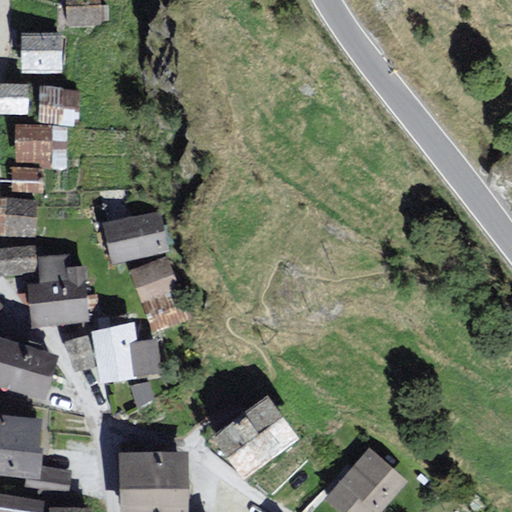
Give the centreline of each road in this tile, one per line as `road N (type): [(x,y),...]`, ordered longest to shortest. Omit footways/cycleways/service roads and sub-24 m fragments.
road 1 (tertiary): [(511,241),(329,0)]
road 2 (residential): [(288,511),(184,447),(97,423)]
road 3 (residential): [(97,423),(51,341),(0,285)]
